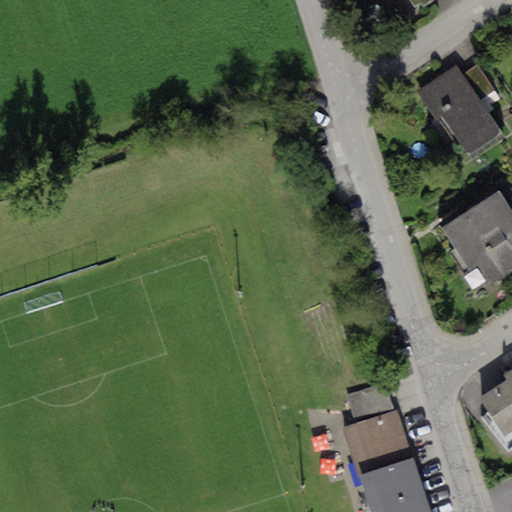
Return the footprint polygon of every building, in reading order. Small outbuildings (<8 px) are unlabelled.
[(476,63),(462,73),(479,100),(494,90),(476,63)] [(456,64),(416,91),(435,119),(443,114),(468,153),(500,132),(479,100),(462,73),(456,64)] [(511,211),(499,191),(443,227),(470,269),(477,264),(491,285),(511,271),(511,211)] [(506,383),(485,398),(496,414),(488,420),(508,448),(511,444),(511,366),(501,375),(506,383)] [(347,394),(356,424),(394,413),(385,382),(347,394)] [(356,424),(344,428),(371,511),(429,511),(397,411),(394,413),(356,424)]
